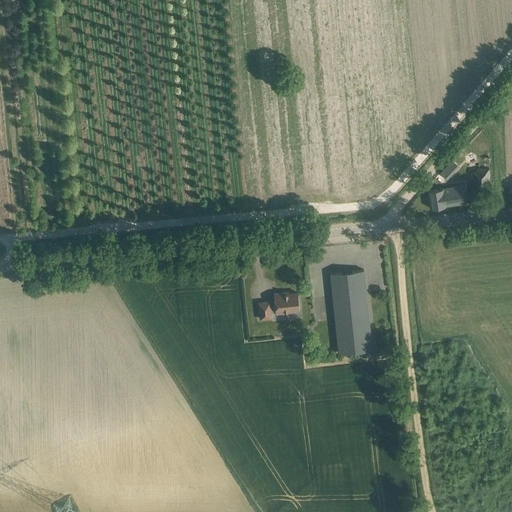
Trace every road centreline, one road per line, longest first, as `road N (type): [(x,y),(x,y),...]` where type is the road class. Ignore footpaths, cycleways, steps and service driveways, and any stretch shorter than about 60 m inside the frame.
road 1 (unclassified): [(0,266),(396,222)]
road 2 (unclassified): [(430,501),(396,222)]
road 3 (track): [(511,83),(396,222)]
